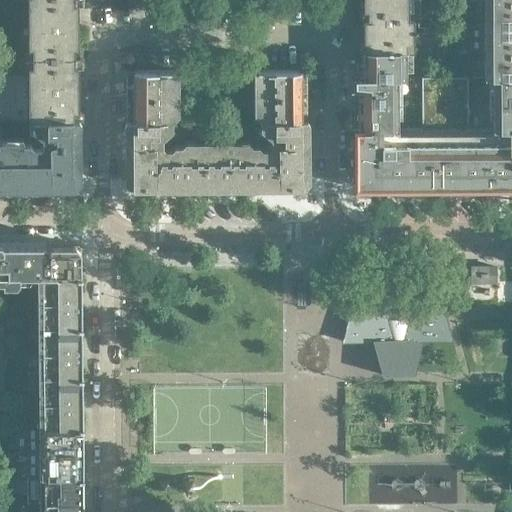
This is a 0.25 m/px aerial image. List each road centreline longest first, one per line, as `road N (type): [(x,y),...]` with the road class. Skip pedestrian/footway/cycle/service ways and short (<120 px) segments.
road 1 (residential): [(103,216),(105,49),(124,35),(315,35),(329,50),(329,232)]
road 2 (residential): [(103,216),(104,511)]
road 3 (residential): [(329,232),(131,228),(103,216)]
road 4 (residential): [(511,232),(329,232)]
